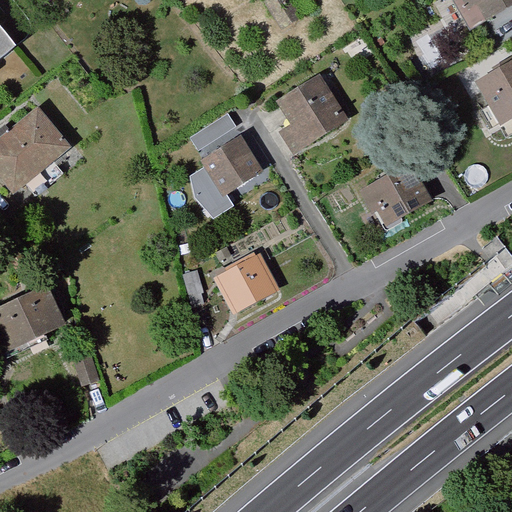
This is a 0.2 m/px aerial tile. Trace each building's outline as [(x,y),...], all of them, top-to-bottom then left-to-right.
[(511,0),(462,0),(481,31),(511,14),(511,0)] [(0,15),(0,66),(25,47),(0,15)] [(511,62),(476,84),(504,130),(511,125),(511,62)] [(322,76),(275,104),(301,147),(347,118),(322,76)] [(0,187),(15,206),(30,194),(38,204),(65,182),(57,173),(72,161),(35,117),(14,135),(10,130),(0,138),(0,187)] [(226,120),(198,137),(206,149),(233,132),(226,120)] [(247,136),(203,165),(229,204),(273,175),(247,136)] [(411,161),(359,191),(383,232),(435,202),(411,161)] [(261,254),(213,278),(232,314),(279,290),(261,254)] [(196,278),(183,282),(193,314),(206,310),(196,278)] [(50,286),(0,307),(0,341),(5,352),(67,326),(50,286)] [(95,364),(75,371),(83,395),(103,389),(95,364)]
